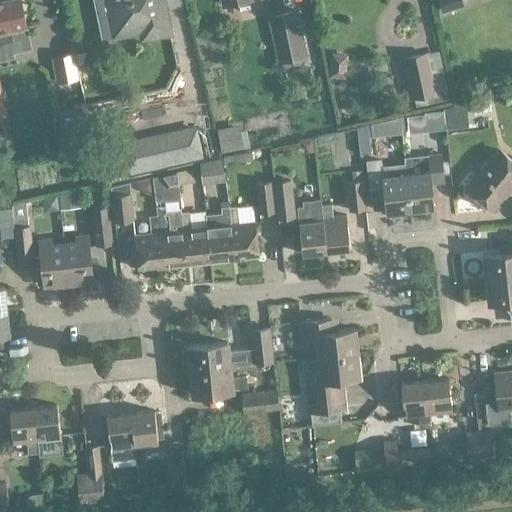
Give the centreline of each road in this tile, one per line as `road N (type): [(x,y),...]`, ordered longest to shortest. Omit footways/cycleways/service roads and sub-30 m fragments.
road 1 (residential): [(154,308),(388,279)]
road 2 (residential): [(450,346),(445,258),(432,240),(385,245),(388,279)]
road 3 (residential): [(50,380),(160,369),(154,308)]
road 4 (residential): [(50,380),(46,323),(154,308)]
road 5 (residential): [(388,279),(390,351),(450,346)]
